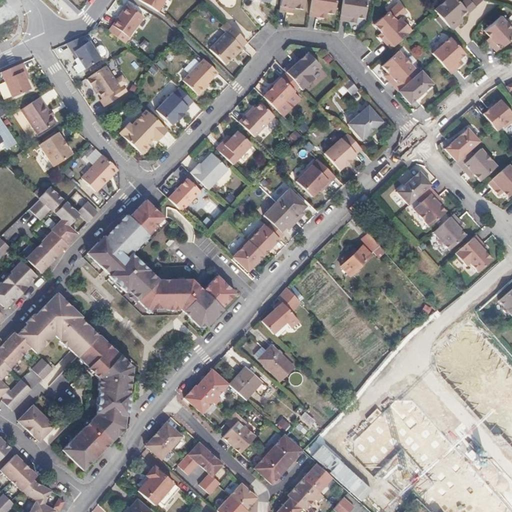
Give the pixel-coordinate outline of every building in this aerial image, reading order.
[(137,0),(157,12),(164,0),(137,0)] [(302,0),(278,0),(277,10),(287,12),(287,7),(292,8),(301,9),(302,0)] [(309,0),(307,15),(317,17),(318,12),(323,13),(330,14),(332,0),(309,0)] [(340,0),(337,20),(348,22),(349,16),(354,17),(361,18),(364,0),(340,0)] [(464,12),(453,0),(442,0),(431,10),(449,30),(457,23),(455,21),(458,18),(464,12)] [(463,0),(461,4),(472,12),(480,0),(463,0)] [(395,4),(371,26),(379,34),(384,39),(381,42),(388,49),(409,30),(398,19),(404,13),(395,4)] [(143,19),(127,7),(111,27),(128,39),(143,19)] [(511,30),(500,16),(483,30),(488,36),(492,40),(489,43),(495,51),(511,36),(511,30)] [(218,28),(223,32),(206,48),(222,64),(233,53),(234,54),(240,48),(239,47),(244,42),(224,22),(218,28)] [(80,38),(66,44),(75,57),(76,56),(79,60),(84,67),(99,57),(99,56),(93,47),(87,39),(83,42),(80,38)] [(435,49),(430,54),(434,58),(449,75),(457,67),(453,64),(457,60),(463,55),(447,38),(442,43),(439,43),(436,45),(435,49)] [(99,44),(93,47),(99,56),(104,52),(105,50),(101,44),(99,44)] [(288,62),(280,69),(299,89),(312,78),(308,74),(317,66),(304,52),(296,60),(291,65),(288,62)] [(396,52),(379,67),(385,74),(388,76),(385,79),(392,87),(404,76),(412,69),(396,52)] [(199,67),(198,66),(181,83),(197,98),(201,93),(202,93),(209,86),(208,86),(213,81),(212,80),(218,73),(205,61),(199,67)] [(22,63),(1,73),(12,98),(29,90),(25,79),(22,73),(25,71),(22,63)] [(88,76),(86,80),(92,87),(94,86),(98,92),(102,98),(100,99),(105,106),(118,97),(114,91),(119,87),(104,66),(88,76)] [(419,71),(408,81),(396,91),(406,102),(411,97),(414,100),(431,85),(419,71)] [(408,81),(404,76),(392,87),(396,91),(408,81)] [(271,86),(267,90),(261,97),(274,109),(291,90),(278,78),(271,86)] [(345,78),(339,83),(350,95),(355,89),(345,78)] [(190,99),(176,85),(155,106),(171,121),(178,113),(177,112),(179,109),(190,99)] [(38,97),(20,109),(37,134),(55,122),(50,116),(48,112),(38,97)] [(249,111),(247,109),(236,120),(252,136),(273,113),(259,100),(252,107),(249,111)] [(489,110),(491,113),(485,117),(496,131),(502,126),(504,128),(511,121),(511,115),(500,101),(489,110)] [(380,122),(365,106),(345,124),(360,140),(367,134),(373,128),(380,122)] [(131,125),(128,122),(118,132),(139,152),(143,152),(146,148),(147,142),(152,136),(157,141),(167,130),(145,110),(131,125)] [(457,162),(470,150),(480,141),(468,128),(444,148),(457,162)] [(221,142),(215,148),(231,164),(250,145),(236,131),(229,138),(223,144),(221,142)] [(56,132),(38,145),(52,167),(70,155),(70,153),(65,145),(62,147),(59,142),(61,140),(56,132)] [(340,138),(323,154),(338,170),(343,165),(344,166),(350,161),(349,160),(355,155),(354,154),(359,149),(346,134),(340,139),(340,138)] [(229,138),(227,136),(221,142),(223,144),(229,138)] [(468,175),(472,171),(474,174),(480,181),(497,166),(481,148),(474,154),(460,166),(468,175)] [(470,150),(457,162),(460,166),(474,154),(470,150)] [(199,164),(198,162),(188,172),(206,189),(227,168),(211,152),(206,157),(208,158),(205,161),(204,159),(199,164)] [(116,169),(101,155),(79,177),(94,191),(116,169)] [(334,177),(316,160),(295,181),(311,196),(317,190),(320,187),(322,189),(334,177)] [(511,168),(508,165),(487,184),(495,192),(498,188),(502,192),(507,198),(511,192),(511,168)] [(62,173),(49,187),(59,197),(60,198),(61,197),(67,191),(73,184),(62,173)] [(416,178),(414,176),(397,192),(409,205),(418,197),(430,186),(432,184),(422,174),(416,178)] [(198,191),(185,179),(166,198),(179,211),(198,191)] [(434,190),(430,186),(418,197),(422,201),(434,190)] [(49,187),(39,197),(49,207),(59,197),(49,187)] [(64,200),(71,207),(60,218),(61,219),(51,229),(67,244),(76,234),(75,234),(99,209),(77,187),(70,194),(64,200)] [(287,190),(275,202),(293,220),(300,212),(305,208),(287,190)] [(434,190),(422,201),(415,208),(430,225),(447,210),(441,204),(438,200),(441,198),(434,190)] [(70,194),(67,191),(61,197),(64,200),(70,194)] [(109,276),(108,277),(125,293),(126,291),(131,296),(136,300),(145,309),(166,309),(167,310),(180,310),(182,312),(185,310),(190,315),(188,317),(199,328),(205,328),(222,310),(221,309),(235,295),(216,276),(202,290),(191,280),(157,280),(130,255),(148,236),(147,235),(159,223),(156,220),(160,216),(144,200),(128,217),(126,215),(104,237),(102,236),(89,249),(85,253),(96,264),(109,276)] [(275,202),(263,215),(271,223),(281,233),(285,228),(293,220),(275,202)] [(303,215),(300,212),(293,220),(295,222),(303,215)] [(452,215),(432,233),(436,238),(436,241),(440,245),(443,245),(448,251),(464,236),(459,230),(456,226),(459,223),(452,215)] [(295,222),(293,220),(285,228),(287,231),(295,222)] [(271,223),(268,226),(278,235),(281,233),(271,223)] [(257,231),(256,229),(246,239),(248,241),(261,254),(270,244),(269,242),(274,236),(266,228),(263,225),(257,231)] [(268,226),(266,228),(274,236),(276,238),(278,235),(268,226)] [(47,234),(48,234),(63,249),(68,245),(67,244),(51,229),(47,234)] [(376,233),(370,239),(380,248),(385,242),(376,233)] [(63,249),(48,234),(24,258),(40,273),(63,249)] [(475,236),(455,255),(466,267),(469,264),(477,273),(491,260),(485,252),(480,247),(483,244),(475,236)] [(336,243),(331,239),(313,257),(317,262),(322,257),(336,243)] [(370,239),(366,243),(375,252),(380,248),(370,239)] [(261,254),(248,241),(232,258),(243,268),(249,263),(250,265),(261,254)] [(366,243),(362,247),(371,256),(375,252),(366,243)] [(358,245),(347,256),(350,259),(341,267),(350,277),(371,256),(362,247),(361,248),(358,245)] [(322,257),(317,262),(331,277),(335,273),(322,257)] [(0,284),(0,307),(3,310),(14,299),(15,300),(27,287),(26,286),(35,276),(20,261),(11,270),(12,272),(0,284)] [(511,288),(499,300),(503,306),(504,310),(506,313),(510,314),(511,315),(511,288)] [(279,300),(282,304),(262,322),(273,335),(286,324),(291,330),(298,323),(291,315),(301,305),(288,291),(279,300)] [(57,294),(54,296),(64,305),(66,303),(65,302),(57,294)] [(33,315),(26,322),(27,324),(16,335),(29,347),(37,355),(54,337),(60,342),(59,343),(66,350),(67,349),(77,359),(98,337),(79,319),(81,318),(73,310),(66,303),(64,305),(54,296),(35,316),(33,315)] [(0,346),(0,394),(6,388),(0,381),(0,377),(8,369),(29,347),(16,335),(14,332),(0,346)] [(96,392),(98,392),(95,416),(60,451),(66,457),(68,455),(83,470),(115,438),(116,439),(123,431),(125,418),(126,418),(129,396),(128,396),(131,369),(98,337),(77,359),(87,369),(86,370),(98,381),(96,392)] [(262,348),(254,355),(278,381),(292,368),(271,346),(265,351),(262,348)] [(42,359),(32,369),(43,380),(53,369),(42,359)] [(210,369),(198,383),(208,392),(203,396),(210,403),(210,404),(214,407),(220,401),(216,398),(228,385),(211,369),(210,369)] [(262,384),(247,369),(230,387),(246,402),(262,384)] [(19,380),(9,390),(1,398),(0,398),(0,401),(9,411),(29,390),(19,380)] [(198,383),(193,387),(203,396),(208,392),(198,383)] [(193,387),(182,399),(200,415),(210,404),(210,403),(203,396),(193,387)] [(9,390),(6,388),(0,394),(0,397),(1,398),(9,390)] [(32,405),(27,410),(48,432),(54,427),(32,405)] [(340,410),(335,405),(328,413),(333,418),(340,410)] [(27,410),(17,420),(39,442),(48,432),(27,410)] [(233,414),(228,420),(223,425),(229,430),(238,419),(233,414)] [(238,419),(229,430),(234,434),(226,444),(238,454),(252,439),(255,436),(242,425),(244,423),(238,419)] [(163,424),(153,435),(169,450),(179,439),(163,424)] [(234,434),(229,430),(221,439),(226,444),(234,434)] [(269,444),(264,450),(282,466),(287,461),(289,463),(301,450),(285,436),(283,434),(272,446),(269,444)] [(169,450),(153,435),(142,447),(144,449),(159,462),(169,450)] [(0,460),(10,450),(11,449),(0,438),(0,460)] [(206,453),(197,444),(186,456),(196,465),(206,453)] [(259,455),(262,458),(253,468),(252,469),(270,485),(281,473),(278,471),(282,466),(264,450),(259,455)] [(196,465),(195,466),(207,475),(218,463),(206,453),(196,465)] [(15,456),(0,472),(22,493),(33,482),(37,478),(15,456)] [(186,456),(181,462),(191,471),(195,466),(196,465),(186,456)] [(181,462),(176,468),(185,475),(186,476),(191,471),(181,462)] [(221,465),(218,463),(207,475),(210,477),(221,465)] [(315,463),(302,478),(313,488),(318,493),(332,478),(315,463)] [(145,477),(147,479),(136,491),(153,506),(157,501),(171,484),(152,467),(145,477)] [(207,475),(202,481),(213,490),(218,484),(210,477),(207,475)] [(302,478),(297,483),(308,493),(313,488),(302,478)] [(197,486),(198,487),(208,495),(213,490),(202,481),(197,486)] [(34,483),(33,482),(22,493),(27,497),(34,483)] [(27,497),(36,501),(30,511),(54,511),(55,511),(52,509),(44,505),(51,492),(34,483),(27,497)] [(297,483),(286,495),(289,498),(301,509),(303,511),(314,499),(318,502),(322,497),(318,493),(313,488),(308,493),(297,483)] [(239,485),(228,497),(244,511),(255,499),(239,485)] [(0,511),(8,511),(15,506),(5,495),(0,499),(0,511)] [(228,497),(226,500),(238,511),(245,511),(244,511),(228,497)] [(298,511),(301,509),(289,498),(275,511),(298,511)] [(343,498),(337,504),(345,511),(347,511),(352,507),(351,506),(343,498)] [(63,502),(58,499),(54,507),(59,510),(63,502)] [(150,511),(137,500),(127,511),(150,511)] [(238,511),(226,500),(215,511),(238,511)]
